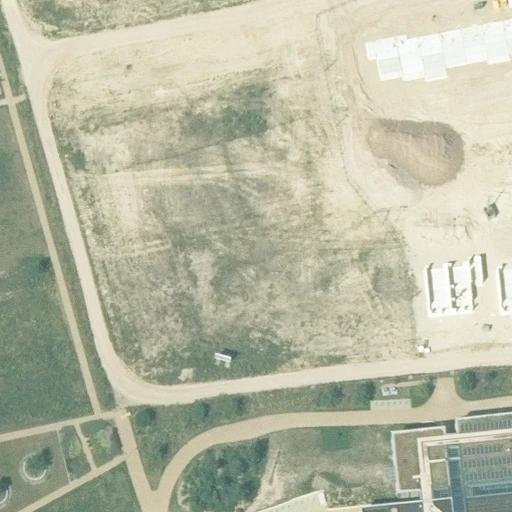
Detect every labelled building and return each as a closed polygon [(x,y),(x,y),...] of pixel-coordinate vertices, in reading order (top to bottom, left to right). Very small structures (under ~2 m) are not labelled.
[(94,0),(39,0),(47,27),(64,22),(62,14),(96,5),(94,0)] [(511,19),(502,21),(509,56),(510,56),(511,55),(511,19)] [(502,21),(481,25),(488,60),(487,61),(488,65),(511,61),(510,56),(509,56),(502,21)] [(481,25),(460,29),(467,65),(487,61),(488,60),(481,25)] [(460,29),(439,33),(445,69),(447,69),(448,78),(468,74),(467,65),(460,29)] [(439,33),(417,38),(425,78),(424,78),(425,82),(448,78),(447,69),(445,69),(439,33)] [(407,35),(395,37),(403,77),(402,77),(403,82),(424,78),(425,78),(417,38),(408,39),(407,35)] [(395,37),(365,43),(368,61),(376,59),(380,82),(402,77),(403,77),(395,37)] [(324,51),(294,57),(304,107),(326,103),(320,70),(328,69),(324,51)] [(284,64),(274,66),(281,102),(280,102),(282,111),(304,107),(294,57),(283,59),(284,64)] [(274,66),(253,70),(260,106),(261,106),(280,102),(281,102),(274,66)] [(253,70),(232,74),(239,110),(238,110),(239,120),(263,115),(261,106),(260,106),(253,70)] [(232,74),(210,78),(217,114),(219,114),(238,110),(239,110),(232,74)] [(194,113),(181,116),(186,141),(201,138),(199,128),(219,124),(220,123),(219,114),(217,114),(210,78),(188,83),(194,113)] [(503,96),(495,98),(498,109),(506,108),(503,96)] [(495,98),(487,99),(490,111),(498,109),(495,98)] [(461,105),(453,106),(455,118),(463,116),(461,105)] [(453,106),(445,108),(447,119),(455,118),(453,106)] [(86,108),(68,113),(77,143),(81,142),(81,141),(126,128),(120,107),(105,111),(88,116),(86,108)] [(418,113),(411,114),(413,126),(421,125),(418,113)] [(411,114),(403,116),(405,128),(413,126),(411,114)] [(126,128),(81,141),(81,142),(87,163),(117,155),(121,168),(146,161),(142,146),(132,149),(126,128)] [(317,132),(309,133),(312,145),(320,144),(317,132)] [(309,133),(302,135),(304,147),(312,145),(309,133)] [(275,140),(267,142),(269,153),(277,152),(275,140)] [(267,142),(259,143),(261,155),(269,153),(267,142)] [(232,148),(225,150),(227,162),(235,160),(232,148)] [(188,150),(176,152),(177,160),(189,158),(188,150)] [(139,177),(95,189),(101,211),(145,198),(139,177)] [(145,198),(101,211),(107,232),(151,219),(145,198)] [(198,198),(186,201),(188,209),(200,206),(198,198)] [(200,206),(188,209),(190,217),(202,213),(200,206)] [(151,219),(107,232),(112,253),(157,240),(151,219)] [(418,233),(406,234),(407,242),(419,241),(418,233)] [(157,240),(112,253),(118,274),(163,262),(157,240)] [(357,240),(349,241),(350,253),(358,252),(357,240)] [(349,241),(341,242),(342,254),(350,253),(349,241)] [(306,245),(298,246),(299,258),(307,257),(306,245)] [(314,245),(306,245),(307,257),(315,256),(314,245)] [(284,248),(272,249),(273,257),(285,256),(284,248)] [(213,254),(202,257),(204,265),(215,261),(213,254)] [(467,266),(446,268),(451,316),(473,313),(471,287),(483,286),(480,260),(466,261),(467,266)] [(396,280),(375,282),(380,328),(402,326),(399,295),(409,294),(412,293),(410,267),(395,269),(396,280)] [(446,268),(423,270),(428,318),(451,316),(446,268)] [(511,268),(495,270),(500,316),(511,314),(511,268)] [(156,292),(126,301),(132,321),(132,322),(177,310),(171,290),(181,287),(177,272),(152,279),(156,292)] [(375,282),(353,284),(358,330),(380,328),(375,282)] [(353,284),(332,286),(337,333),(358,330),(353,284)] [(332,286),(309,289),(310,298),(311,298),(315,335),(337,333),(332,286)] [(270,326),(262,327),(264,345),(294,342),(290,300),(291,300),(290,291),(266,293),(270,326)] [(291,300),(290,300),(294,342),(306,341),(305,336),(315,335),(311,298),(310,298),(291,300)] [(225,307),(210,309),(213,336),(228,335),(225,307)] [(132,321),(127,323),(136,353),(153,348),(151,341),(183,332),(177,310),(132,322),(132,321)] [(161,349),(153,351),(156,362),(164,361),(161,349)] [(397,511),(511,511),(511,424),(454,430),(455,437),(444,438),(390,444),(397,504),(397,511)]
